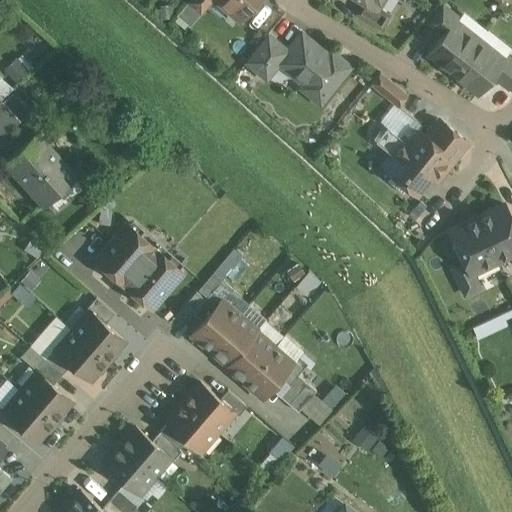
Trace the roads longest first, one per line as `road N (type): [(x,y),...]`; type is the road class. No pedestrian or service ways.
road 1 (residential): [(302,0),(500,132)]
road 2 (residential): [(12,511),(165,340)]
